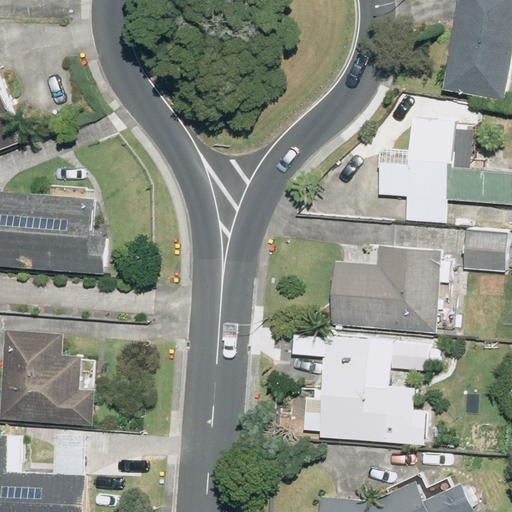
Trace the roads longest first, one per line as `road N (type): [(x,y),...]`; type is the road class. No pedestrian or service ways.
road 1 (tertiary): [(375,0),(377,39),(364,70),(286,161),(224,274)]
road 2 (tertiary): [(224,274),(192,173),(123,69),(112,0)]
road 3 (tertiary): [(224,274),(207,511)]
